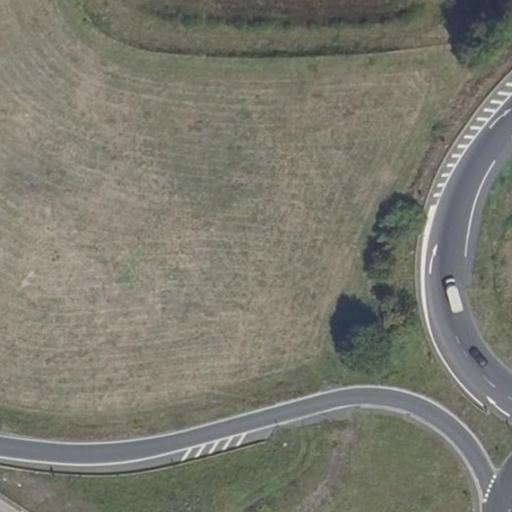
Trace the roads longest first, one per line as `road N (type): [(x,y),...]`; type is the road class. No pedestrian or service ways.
road 1 (trunk): [(0,449),(137,451),(336,398),(383,396),(421,407),(458,432),(499,511)]
road 2 (trunk): [(511,398),(457,341),(442,276),(456,194),(511,114)]
